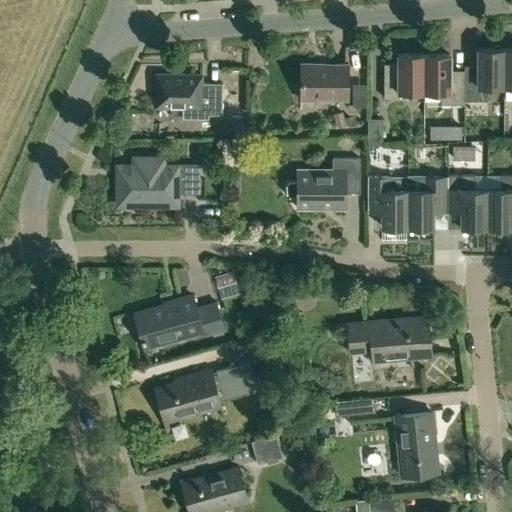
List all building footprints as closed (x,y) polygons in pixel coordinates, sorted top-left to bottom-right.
[(465,72),(465,78),(464,100),(488,101),(488,86),(505,86),(505,48),(479,48),(479,72),(465,72)] [(384,97),(400,97),(400,91),(425,91),(425,54),(399,54),(399,64),(385,63),(384,97)] [(464,104),(464,100),(465,78),(450,77),(451,54),(425,54),(425,91),(441,92),(441,104),(464,104)] [(349,64),(329,64),(301,63),(301,99),(348,99),(349,64)] [(209,118),(209,114),(223,114),(223,83),(202,82),(202,75),(157,74),(156,107),(183,107),(183,118),(209,118)] [(334,113),(337,127),(352,123),(350,116),(344,117),(343,111),(334,113)] [(368,118),(368,145),(382,145),(383,138),(383,118),(368,118)] [(240,121),(227,121),(227,135),(240,135),(240,121)] [(451,125),(451,140),(462,140),(462,125),(451,125)] [(400,154),(399,176),(415,177),(416,154),(400,154)] [(200,165),(178,165),(178,157),(134,157),(134,165),(118,165),(118,200),(139,200),(139,205),(178,205),(178,193),(200,193),(200,165)] [(346,174),(360,174),(360,158),(333,158),(333,169),(298,169),(298,181),(290,181),(286,184),(286,193),(289,196),(298,196),(298,207),(346,208),(346,174)] [(462,203),(462,226),(488,227),(488,189),(475,189),(475,174),(448,174),(448,176),(448,203),(462,203)] [(511,174),(501,174),(501,189),(488,189),(488,227),(511,226),(511,174)] [(382,226),(402,226),(408,226),(408,189),(391,189),(391,176),(368,176),(368,203),(382,203),(382,226)] [(434,226),(434,208),(434,203),(448,203),(448,176),(425,176),(425,188),(408,189),(408,226),(434,226)] [(214,275),(220,297),(242,292),(233,269),(214,275)] [(201,331),(202,334),(224,329),(217,303),(196,308),(193,294),(165,302),(166,305),(136,313),(145,346),(201,331)] [(430,355),(427,316),(348,323),(351,352),(372,350),(373,361),(430,355)] [(186,380),(156,388),(165,421),(168,432),(170,431),(167,420),(221,405),(220,400),(257,389),(250,361),(256,360),(249,337),(225,344),(231,367),(212,372),(211,369),(185,377),(186,380)] [(376,412),(375,398),(334,401),(336,416),(376,412)] [(402,476),(439,472),(432,412),(396,416),(402,476)] [(258,463),(283,456),(277,434),(251,441),(258,463)] [(207,511),(248,501),(238,467),(182,483),(190,511),(207,511)] [(395,511),(394,496),(368,499),(369,511),(395,511)]
